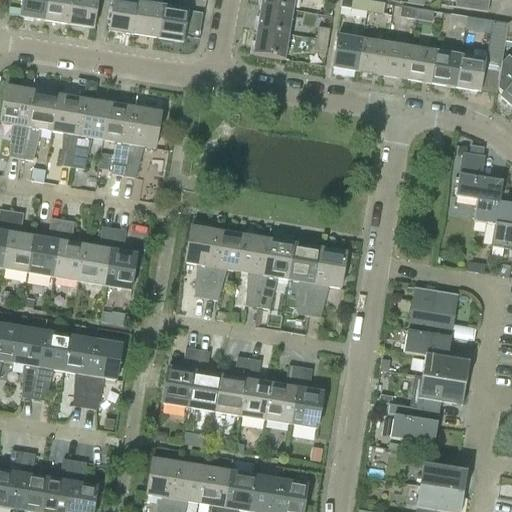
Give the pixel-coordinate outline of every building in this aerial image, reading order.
[(45,25),(48,0),(23,0),(20,21),(45,25)] [(69,29),(73,0),(48,0),(45,25),(69,29)] [(92,0),(73,0),(69,29),(95,33),(100,1),(92,0)] [(293,0),(260,0),(260,7),(292,12),(293,0)] [(455,0),(454,8),(463,9),(464,0),(455,0)] [(489,0),(464,0),(463,9),(487,13),(489,0)] [(368,13),(369,4),(354,1),(352,11),(368,13)] [(134,38),(139,7),(115,3),(110,34),(134,38)] [(369,4),(368,13),(383,16),(385,6),(369,4)] [(139,7),(134,38),(159,42),(164,11),(139,7)] [(292,12),(260,7),(256,31),(288,36),(292,12)] [(417,22),(418,12),(403,9),(401,19),(417,22)] [(164,11),(159,42),(184,46),(189,15),(164,11)] [(418,12),(417,22),(431,24),(433,14),(418,12)] [(451,27),(464,29),(466,19),(453,17),(451,27)] [(461,59),(456,90),(481,94),(484,71),(498,74),(506,27),(492,24),(486,63),(461,59)] [(314,41),(326,43),(328,31),(316,29),(314,41)] [(288,36),(256,31),(251,56),(283,62),(288,36)] [(358,75),(363,43),(338,39),(333,71),(358,75)] [(511,40),(504,39),(502,48),(511,49),(511,40)] [(326,43),(314,41),(313,53),(324,55),(326,43)] [(363,43),(358,75),(382,78),(387,47),(363,43)] [(387,47),(382,78),(407,82),(412,51),(387,47)] [(412,51),(407,82),(431,86),(436,55),(412,51)] [(436,55),(431,86),(456,90),(461,59),(436,55)] [(499,99),(511,110),(511,63),(506,59),(500,66),(496,91),(501,96),(499,99)] [(20,161),(31,92),(4,88),(0,112),(0,125),(10,127),(7,158),(20,161)] [(51,134),(57,97),(31,92),(20,161),(30,162),(39,132),(51,134)] [(71,169),(83,101),(57,97),(51,134),(62,136),(59,167),(71,169)] [(102,142),(108,106),(83,101),(71,169),(82,171),(90,140),(102,142)] [(122,178),(134,110),(108,106),(102,142),(114,144),(111,176),(122,178)] [(134,110),(122,178),(133,180),(141,149),(153,151),(160,115),(134,110)] [(497,206),(501,184),(481,181),(484,159),(462,155),(454,199),(476,202),(473,224),(477,203),(497,206)] [(477,203),(473,224),(494,228),(491,248),(511,251),(511,248),(511,207),(498,206),(501,184),(497,206),(477,203)] [(0,271),(1,272),(11,214),(0,212),(0,271)] [(11,214),(1,272),(28,277),(34,240),(19,238),(22,216),(11,214)] [(34,240),(28,277),(52,281),(62,223),(51,221),(47,242),(34,240)] [(62,223),(52,281),(79,285),(85,249),(70,246),(73,225),(62,223)] [(85,249),(79,285),(104,289),(113,231),(101,229),(97,251),(85,249)] [(204,302),(216,234),(190,230),(184,267),(196,269),(194,300),(204,302)] [(113,231),(104,289),(129,294),(135,257),(121,255),(125,233),(113,231)] [(235,275),(241,238),(216,234),(204,302),(216,304),(225,274),(235,275)] [(256,310),(266,242),(241,238),(235,275),(247,277),(244,308),(256,310)] [(286,284),(293,247),(266,242),(256,310),(267,312),(275,282),(286,284)] [(306,319),(317,251),(293,247),(286,284),(298,285),(296,317),(306,319)] [(317,251),(306,319),(318,320),(326,291),(338,293),(344,255),(317,251)] [(465,263),(464,272),(482,275),(483,266),(465,263)] [(406,333),(450,340),(457,297),(413,289),(406,333)] [(217,313),(216,322),(237,324),(238,315),(217,313)] [(13,366),(19,329),(0,326),(0,370),(2,364),(13,366)] [(33,403),(44,334),(19,329),(13,366),(23,368),(21,401),(33,403)] [(450,340),(406,333),(402,354),(424,358),(446,362),(446,361),(450,340)] [(64,375),(70,338),(44,334),(33,403),(45,405),(53,373),(64,375)] [(84,411),(95,342),(70,338),(64,375),(74,377),(72,409),(84,411)] [(95,342),(84,411),(95,413),(103,381),(115,383),(121,347),(95,342)] [(187,409),(197,353),(185,351),(181,372),(167,370),(161,405),(187,409)] [(197,353),(187,409),(212,414),(218,378),(205,376),(208,354),(197,353)] [(420,379),(464,386),(468,365),(446,361),(446,362),(424,358),(420,379)] [(218,378),(212,414),(238,418),(247,361),(236,359),(232,380),(218,378)] [(247,361),(238,418),(263,422),(269,386),(256,384),(260,363),(247,361)] [(269,386),(263,422),(288,426),(298,370),(287,368),(283,388),(269,386)] [(298,370),(288,426),(315,430),(321,394),(307,391),(310,372),(298,370)] [(464,386),(420,379),(415,410),(438,414),(439,405),(461,408),(464,386)] [(438,414),(415,410),(387,406),(385,417),(392,418),(388,439),(432,447),(438,414)] [(0,472),(0,509),(14,511),(24,456),(11,454),(8,474),(0,472)] [(24,456),(14,511),(16,511),(39,511),(45,480),(33,478),(36,458),(24,456)] [(169,511),(177,465),(151,461),(145,497),(157,499),(156,511),(169,511)] [(45,480),(39,511),(66,511),(75,464),(62,462),(59,483),(45,480)] [(75,464),(66,511),(92,511),(96,489),(83,486),(86,466),(75,464)] [(197,506),(203,469),(177,465),(169,511),(184,511),(186,504),(197,506)] [(420,489),(462,495),(466,474),(423,467),(420,489)] [(221,511),(228,473),(203,469),(197,506),(208,507),(207,511),(221,511)] [(248,511),(254,477),(228,473),(221,511),(248,511)] [(273,511),(279,481),(254,477),(248,511),(273,511)] [(511,481),(503,480),(502,487),(511,488),(511,485),(511,481)] [(279,481),(273,511),(301,511),(306,485),(279,481)] [(459,511),(462,495),(420,489),(415,511),(459,511)]
